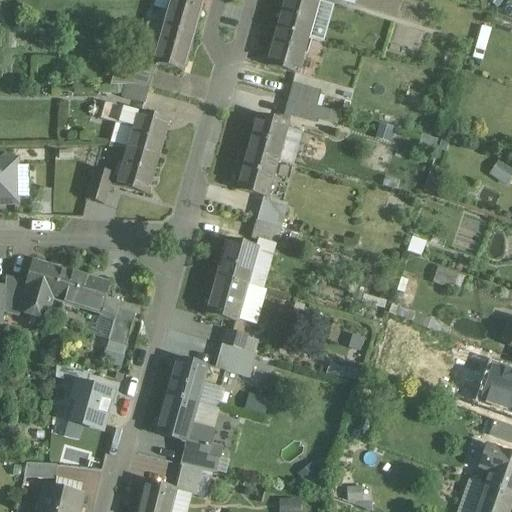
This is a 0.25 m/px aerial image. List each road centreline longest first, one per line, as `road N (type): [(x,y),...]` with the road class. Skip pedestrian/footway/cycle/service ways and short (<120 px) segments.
road 1 (residential): [(106,511),(179,248)]
road 2 (residential): [(179,248),(241,0)]
road 3 (residential): [(0,230),(179,248)]
